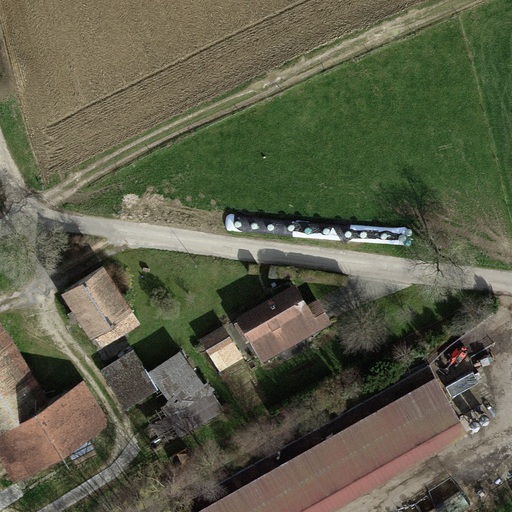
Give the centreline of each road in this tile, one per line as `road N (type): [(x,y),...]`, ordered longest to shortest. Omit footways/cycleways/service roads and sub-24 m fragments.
road 1 (residential): [(0,229),(32,214),(511,279)]
road 2 (track): [(24,198),(475,0)]
